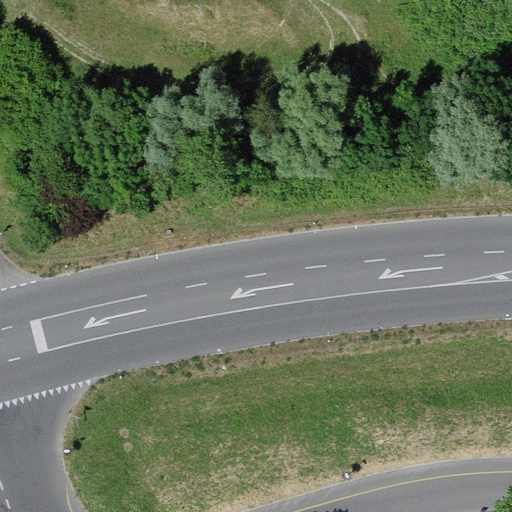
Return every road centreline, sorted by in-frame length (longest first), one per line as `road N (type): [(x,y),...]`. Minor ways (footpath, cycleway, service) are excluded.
road 1 (secondary): [(511,275),(412,275),(183,303),(0,349)]
road 2 (residential): [(379,511),(479,491),(511,493)]
